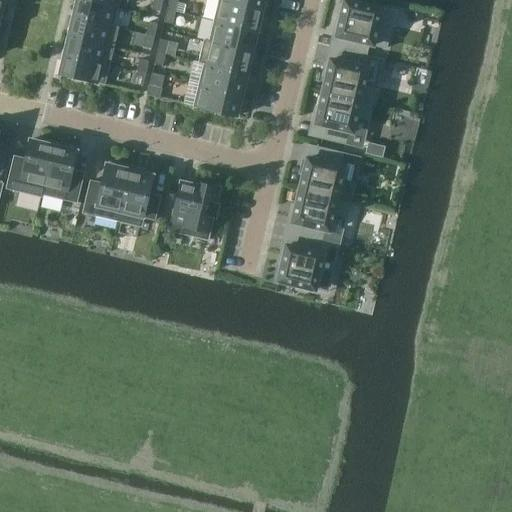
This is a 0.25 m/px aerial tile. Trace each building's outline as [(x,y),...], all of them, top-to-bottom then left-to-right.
[(111,26),(116,8),(80,0),(77,0),(73,18),(118,29),(118,28),(111,26)] [(80,0),(116,8),(117,0),(80,0)] [(160,12),(162,0),(153,0),(151,10),(160,12)] [(178,0),(169,0),(167,10),(176,13),(179,0),(178,0)] [(262,11),(264,0),(220,0),(220,1),(262,11)] [(257,32),(262,11),(220,1),(215,22),(257,32)] [(345,39),(343,51),(366,56),(368,45),(386,49),(391,29),(378,26),(381,10),(344,1),(336,37),(345,39)] [(173,25),(176,13),(167,10),(164,23),(173,25)] [(114,47),(118,29),(73,18),(69,37),(114,47)] [(252,53),(257,32),(215,22),(210,42),(203,41),(252,53)] [(148,23),(145,35),(154,37),(157,25),(148,23)] [(151,50),(154,37),(145,35),(142,47),(151,50)] [(109,66),(114,47),(69,37),(64,55),(109,66)] [(160,40),(157,52),(166,55),(169,42),(160,40)] [(247,74),(252,53),(203,41),(198,62),(247,74)] [(363,68),(366,56),(343,51),(340,62),(330,60),(323,92),(373,104),(377,87),(365,84),(366,81),(364,81),(367,69),(363,68)] [(163,67),(166,55),(157,52),(154,65),(163,67)] [(105,85),(109,66),(64,55),(60,75),(105,85)] [(139,60),(136,72),(145,75),(148,62),(139,60)] [(242,95),(247,74),(198,62),(198,63),(205,65),(200,85),(242,95)] [(142,87),(145,75),(136,72),(133,85),(142,87)] [(164,76),(152,73),(149,86),(161,89),(164,76)] [(237,117),(242,95),(200,85),(195,107),(237,117)] [(369,121),(373,104),(323,92),(315,124),(325,126),(322,139),(345,144),(348,132),(352,133),(355,121),(356,121),(357,118),(369,121)] [(41,197),(54,143),(38,139),(38,142),(30,140),(25,160),(13,157),(6,189),(41,197)] [(69,147),(54,143),(41,197),(42,197),(42,195),(77,203),(84,174),(72,171),(76,151),(68,150),(69,147)] [(368,143),(365,154),(382,158),(385,147),(368,143)] [(307,159),(299,191),(349,203),(353,186),(342,183),(342,180),(341,179),(344,167),(339,166),(342,154),(319,149),(316,161),(307,159)] [(117,221),(130,167),(115,164),(114,167),(106,165),(102,184),(90,182),(82,213),(117,221)] [(146,171),(130,167),(117,221),(140,227),(143,217),(155,220),(160,198),(148,196),(153,176),(145,174),(146,171)] [(215,204),(219,189),(194,183),(194,186),(181,183),(169,231),(206,240),(212,217),(216,218),(219,205),(215,204)] [(345,219),(349,203),(299,191),(291,223),(301,225),(298,237),(321,242),(322,241),(324,231),(329,232),(331,220),(333,220),(334,217),(345,219)] [(281,265),(277,282),(315,290),(328,294),(331,278),(339,245),(322,241),(321,242),(298,237),(296,248),(286,246),(281,265)]
